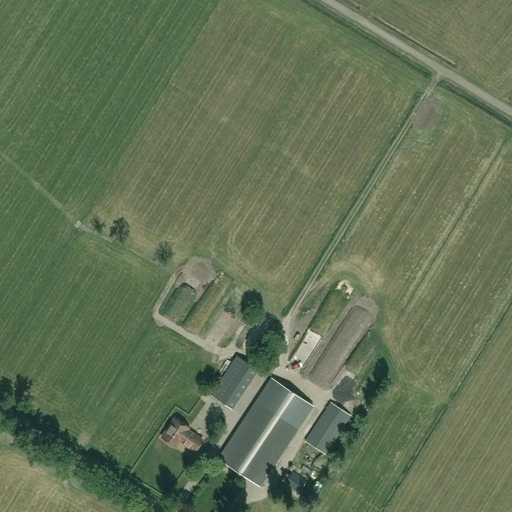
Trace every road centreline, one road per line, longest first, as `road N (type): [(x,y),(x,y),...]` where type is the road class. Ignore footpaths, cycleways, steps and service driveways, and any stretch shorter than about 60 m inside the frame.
road 1 (track): [(284,373),(286,321),(442,69)]
road 2 (unclassified): [(511,112),(327,0)]
road 3 (unclassified): [(165,511),(0,407)]
